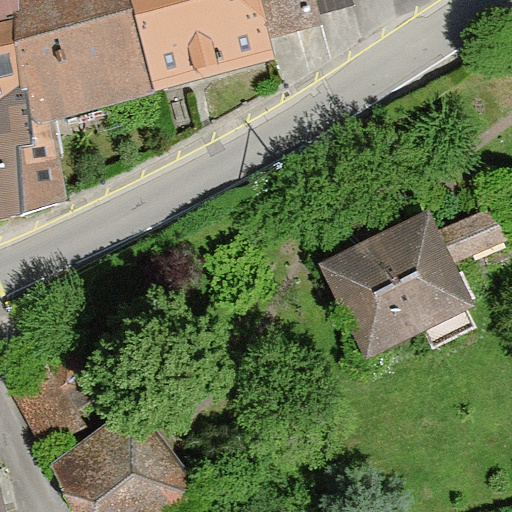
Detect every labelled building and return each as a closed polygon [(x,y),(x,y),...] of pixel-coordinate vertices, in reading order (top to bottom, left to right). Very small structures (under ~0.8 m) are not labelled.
[(0,0),(0,221),(22,216),(18,148),(33,145),(28,91),(19,90),(14,43),(13,12),(19,12),(18,0),(0,0)] [(18,0),(19,12),(13,12),(14,43),(19,90),(28,91),(33,145),(18,148),(22,216),(68,201),(66,193),(56,120),(154,94),(128,0),(18,0)] [(128,0),(154,94),(161,92),(190,83),(196,81),(275,60),(271,40),(323,25),(320,17),(356,10),(353,0),(128,0)] [(321,264),(365,358),(474,306),(456,268),(505,245),(489,210),(436,234),(427,214),(321,264)] [(14,393),(53,472),(84,511),(187,511),(200,502),(160,448),(134,409),(91,442),(77,417),(103,396),(72,351),(14,393)]
